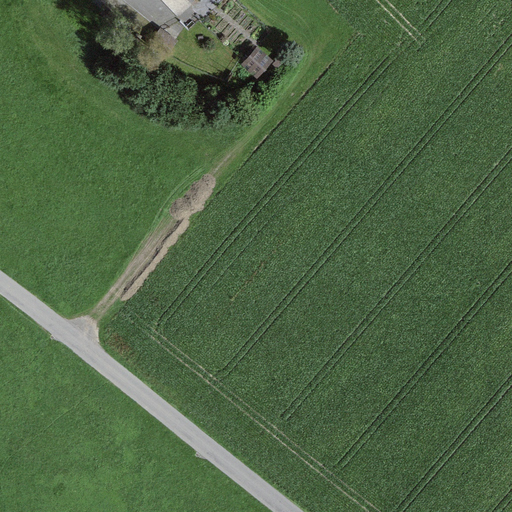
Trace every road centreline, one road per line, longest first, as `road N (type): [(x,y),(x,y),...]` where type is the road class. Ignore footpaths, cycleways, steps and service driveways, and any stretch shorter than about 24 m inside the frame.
road 1 (unclassified): [(284,511),(0,287)]
road 2 (track): [(74,342),(271,108)]
